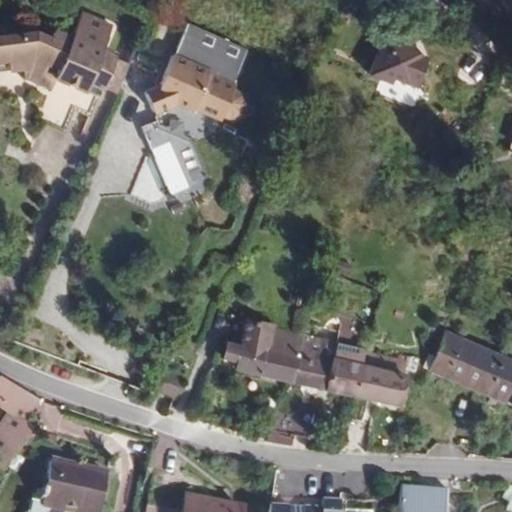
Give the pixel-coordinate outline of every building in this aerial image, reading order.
[(32,32),(0,35),(0,65),(3,65),(4,74),(22,73),(25,80),(50,90),(53,82),(84,95),(88,86),(101,92),(106,88),(117,94),(132,64),(103,50),(113,28),(85,14),(67,50),(32,32)] [(393,21),(387,37),(404,43),(407,50),(413,52),(420,33),(393,21)] [(187,23),(174,55),(212,71),(211,74),(236,84),(250,50),(187,23)] [(404,43),(387,37),(372,75),(384,80),(397,79),(419,87),(430,59),(413,52),(407,50),(404,43)] [(160,87),(146,92),(154,112),(177,103),(194,111),(195,108),(222,120),(224,115),(234,120),(245,116),(250,103),(244,95),(234,90),(236,84),(211,74),(212,71),(174,55),(160,87)] [(162,121),(143,125),(147,146),(166,143),(162,121)] [(235,368),(290,381),(296,352),(303,334),(274,327),(275,323),(249,317),(244,346),(230,343),(226,356),(237,361),(235,368)] [(445,333),(442,340),(475,355),(478,347),(445,333)] [(296,352),(290,381),(354,394),(398,403),(406,370),(408,361),(367,351),(364,366),(336,360),(340,343),(303,334),(296,352)] [(475,355),(442,340),(429,370),(505,403),(511,386),(511,362),(478,347),(475,355)] [(408,361),(406,370),(419,373),(423,358),(410,356),(408,361)] [(174,398),(183,377),(170,371),(161,392),(174,398)] [(0,474),(34,428),(24,421),(39,401),(0,377),(0,407),(8,413),(0,424),(0,474)] [(297,416),(273,410),(265,441),(290,445),(297,416)] [(50,461),(41,502),(40,504),(74,511),(98,511),(107,474),(50,461)] [(74,511),(40,504),(41,502),(37,501),(40,489),(32,487),(27,511),(30,511),(74,511)] [(397,511),(443,511),(446,490),(400,487),(397,511)] [(184,497),(182,505),(180,511),(239,511),(240,509),(184,497)] [(180,511),(182,505),(146,498),(143,511),(180,511)] [(338,511),(339,501),(320,500),(320,509),(302,508),(302,511),(286,511),(287,507),(268,506),(268,511),(338,511)]
